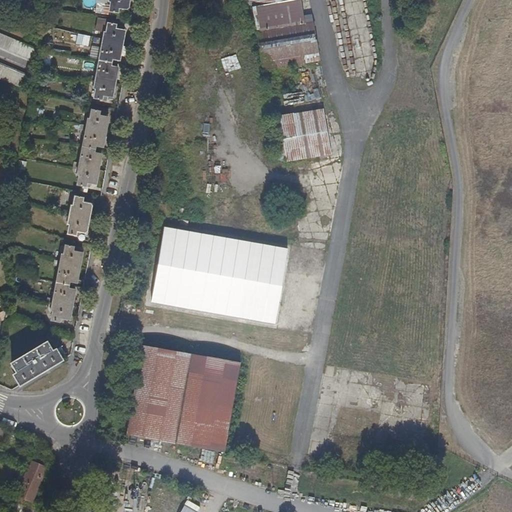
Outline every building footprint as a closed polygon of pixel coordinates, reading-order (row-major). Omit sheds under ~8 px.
[(117,15),(126,16),(127,0),(102,0),(103,2),(108,3),(107,10),(109,10),(108,18),(117,19),(117,15)] [(249,0),(250,2),(252,4),(263,64),(317,56),(311,18),(303,19),(299,0),(249,0)] [(101,102),(110,104),(116,74),(109,73),(111,66),(117,67),(122,39),(113,37),(114,32),(106,30),(104,39),(103,39),(102,44),(96,43),(95,49),(101,50),(94,84),(89,83),(88,89),(92,90),(91,96),(94,96),(92,105),(100,106),(101,102)] [(0,49),(30,61),(35,48),(0,33),(0,49)] [(76,43),(88,46),(91,36),(78,33),(76,43)] [(0,63),(0,79),(21,89),(27,76),(0,63)] [(85,188),(95,190),(100,160),(94,159),(95,152),(101,153),(107,125),(97,123),(98,119),(90,117),(88,125),(86,125),(85,131),(80,130),(79,136),(83,137),(77,169),(73,169),(72,175),(77,175),(76,180),(77,180),(76,191),(85,192),(85,188)] [(76,238),(85,240),(91,210),(81,208),(82,204),(74,202),(72,212),(70,211),(69,218),(64,217),(63,222),(68,223),(67,230),(68,230),(67,239),(75,241),(76,238)] [(287,248),(165,226),(152,302),(273,323),(287,248)] [(60,323),(69,325),(75,295),(68,294),(70,287),(76,288),(82,258),(72,256),(73,253),(65,251),(63,261),(61,260),(59,267),(54,266),(53,271),(59,272),(53,304),(48,303),(47,309),(52,310),(50,316),(53,316),(51,326),(59,328),(60,323)] [(139,337),(126,440),(220,454),(240,352),(139,337)] [(13,380),(18,391),(62,368),(56,357),(53,359),(47,348),(11,368),(16,378),(13,380)] [(33,466),(19,501),(34,507),(49,473),(33,466)]
